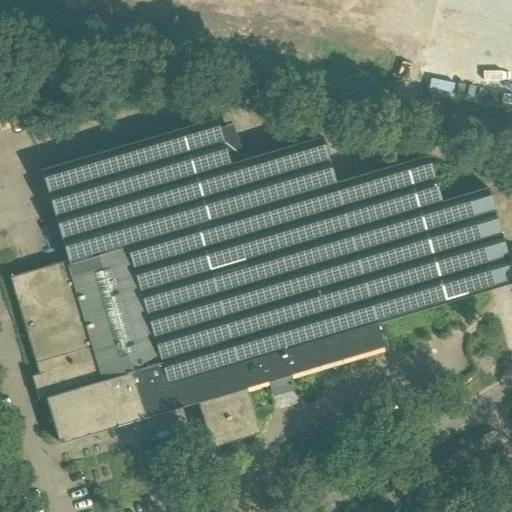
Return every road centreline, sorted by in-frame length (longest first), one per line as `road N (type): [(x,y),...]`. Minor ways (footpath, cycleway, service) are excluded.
road 1 (tertiary): [(307,511),(511,387)]
road 2 (unknown): [(367,0),(352,15),(220,0)]
road 3 (unknown): [(511,62),(443,47),(423,27),(417,0)]
